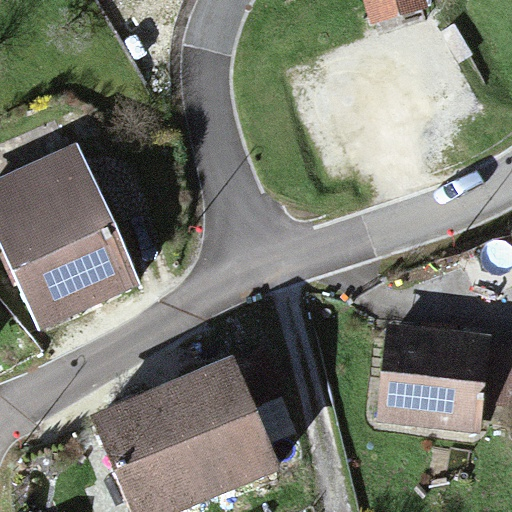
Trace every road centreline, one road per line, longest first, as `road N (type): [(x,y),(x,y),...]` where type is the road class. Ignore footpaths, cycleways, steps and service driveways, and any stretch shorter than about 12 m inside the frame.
road 1 (residential): [(0,416),(45,381),(255,277)]
road 2 (residential): [(255,277),(214,126),(210,36),(227,0)]
road 3 (residential): [(255,277),(511,177)]
road 4 (track): [(286,266),(337,511)]
